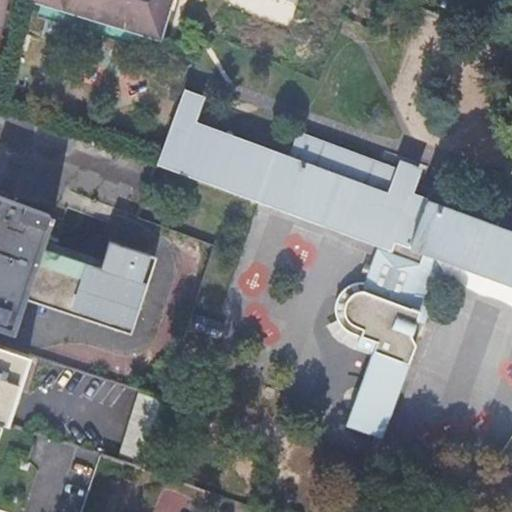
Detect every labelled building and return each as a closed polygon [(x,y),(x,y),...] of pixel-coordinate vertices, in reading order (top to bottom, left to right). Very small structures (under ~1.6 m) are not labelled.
[(166,37),(176,0),(29,0),(29,1),(166,37)] [(511,215),(493,209),(487,225),(410,197),(419,174),(401,167),(398,174),(299,139),(290,163),(192,128),(201,103),(183,97),(161,157),(160,160),(159,164),(391,249),(388,256),(378,252),(366,285),(361,285),(357,285),(352,286),(348,288),(344,291),(341,294),(338,298),(336,302),(335,306),(335,311),(335,316),(336,320),(338,324),(341,328),(344,331),(348,334),(356,336),(352,345),(369,351),(341,425),(382,439),(416,346),(412,337),(417,323),(420,314),(427,317),(448,259),(511,282),(511,215)] [(0,192),(0,324),(20,330),(40,261),(83,273),(72,311),(136,329),(158,250),(111,237),(104,261),(47,245),(57,208),(0,192)] [(420,314),(417,323),(424,325),(427,317),(420,314)] [(0,421),(2,423),(5,424),(27,360),(0,350),(0,421)] [(121,461),(146,469),(167,401),(142,393),(121,461)]
